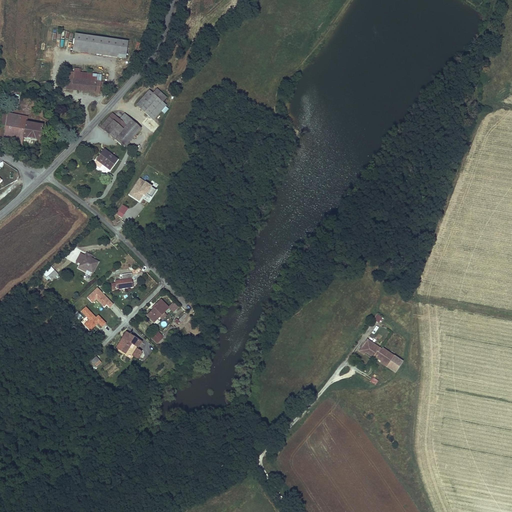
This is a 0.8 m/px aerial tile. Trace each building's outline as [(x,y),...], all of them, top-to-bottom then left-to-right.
[(76,30),(74,43),(127,50),(129,37),(76,30)] [(68,86),(74,87),(75,77),(92,78),(97,79),(103,80),(104,71),(90,70),(90,69),(82,68),(83,65),(76,64),(76,68),(67,68),(65,85),(68,86)] [(74,87),(91,88),(92,78),(75,77),(74,87)] [(20,107),(23,90),(13,88),(11,98),(14,99),(14,103),(11,102),(10,106),(20,107)] [(168,97),(158,88),(154,93),(164,102),(168,97)] [(154,93),(153,92),(141,107),(153,117),(165,102),(164,102),(154,93)] [(10,112),(10,113),(8,122),(5,144),(15,146),(16,142),(24,143),(26,134),(42,136),(43,132),(44,124),(30,121),(31,115),(10,112)] [(115,137),(126,125),(113,114),(109,119),(113,122),(106,132),(114,138),(115,137)] [(131,118),(126,125),(115,137),(125,145),(141,126),(131,118)] [(106,132),(113,122),(109,119),(101,128),(106,132)] [(117,158),(104,149),(97,159),(109,168),(117,158)] [(155,188),(140,178),(130,193),(139,199),(142,193),(144,195),(146,192),(151,196),(155,188)] [(122,205),(116,214),(122,217),(128,208),(122,205)] [(98,261),(91,257),(92,255),(85,252),(84,255),(80,252),(76,261),(80,263),(77,268),(91,275),(98,261)] [(59,274),(55,270),(48,276),(52,280),(59,274)] [(116,289),(116,290),(133,288),(131,273),(122,274),(122,277),(120,278),(120,279),(115,280),(115,283),(116,289)] [(93,304),(97,300),(107,311),(114,305),(98,288),(87,298),(93,304)] [(153,322),(168,306),(161,300),(154,307),(156,308),(148,316),(153,322)] [(173,302),(168,306),(173,312),(178,307),(173,302)] [(91,312),(84,305),(78,310),(86,317),(91,312)] [(386,314),(381,310),(376,317),(382,320),(386,314)] [(183,324),(191,318),(187,313),(179,319),(183,324)] [(172,326),(164,334),(167,337),(174,329),(172,326)] [(124,354),(131,343),(137,347),(140,341),(125,331),(115,348),(124,354)] [(161,336),(156,331),(150,338),(155,343),(161,336)] [(389,371),(391,369),(396,372),(402,362),(402,360),(369,338),(361,350),(385,365),(383,368),(389,371)] [(136,348),(131,355),(137,358),(141,351),(136,348)] [(91,362),(97,367),(102,363),(96,357),(91,362)] [(378,381),(373,377),(370,382),(375,386),(378,381)]
